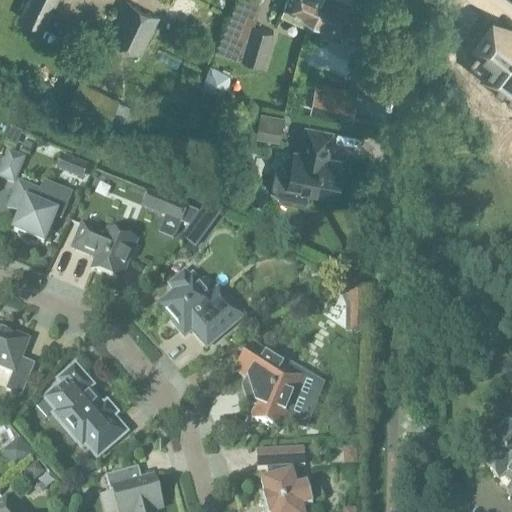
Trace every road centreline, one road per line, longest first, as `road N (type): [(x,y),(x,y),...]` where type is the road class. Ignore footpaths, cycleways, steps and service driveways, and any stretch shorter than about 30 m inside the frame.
road 1 (residential): [(391,452),(400,0)]
road 2 (residential): [(0,275),(86,320),(138,378),(179,471),(183,511)]
